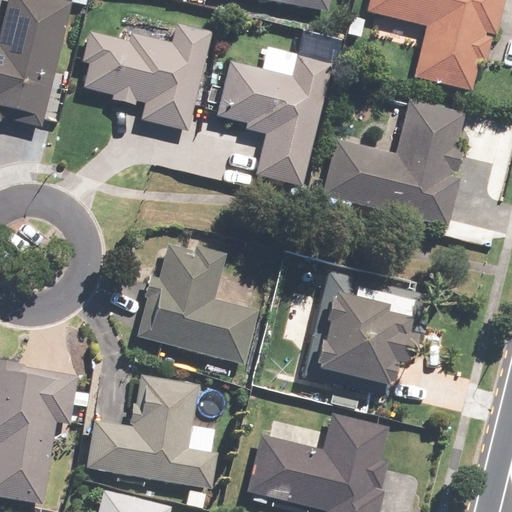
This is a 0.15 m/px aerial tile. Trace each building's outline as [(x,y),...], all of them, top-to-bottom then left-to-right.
[(0,120),(37,129),(68,4),(51,0),(3,0),(0,15),(0,120)] [(251,0),(323,13),(325,0),(251,0)] [(499,0),(366,0),(363,13),(422,27),(410,76),(467,90),(474,62),(480,64),(487,35),(491,36),(499,0)] [(183,133),(206,34),(172,26),(168,45),(127,35),(125,43),(84,34),(77,64),(82,65),(76,91),(141,106),(137,123),(183,133)] [(298,189),(326,66),(294,58),(289,79),(224,64),(212,118),(243,125),(241,131),(262,135),(252,178),(298,189)] [(332,141),(318,197),(443,228),(455,181),(445,179),(446,174),(451,175),(457,150),(453,149),(461,116),(404,102),(391,156),(332,141)] [(146,279),(131,338),(239,365),(252,314),(209,303),(221,257),(164,242),(154,281),(146,279)] [(424,296),(324,273),(299,381),(384,401),(392,366),(406,370),(424,296)] [(0,499),(38,506),(51,422),(65,425),(73,377),(0,365),(0,499)] [(89,423),(82,470),(207,491),(212,456),(183,451),(193,387),(136,378),(127,429),(89,423)] [(257,437),(243,493),(318,511),(374,511),(386,464),(376,461),(384,430),(326,416),(318,452),(257,437)] [(166,511),(167,508),(99,492),(94,511),(166,511)]
